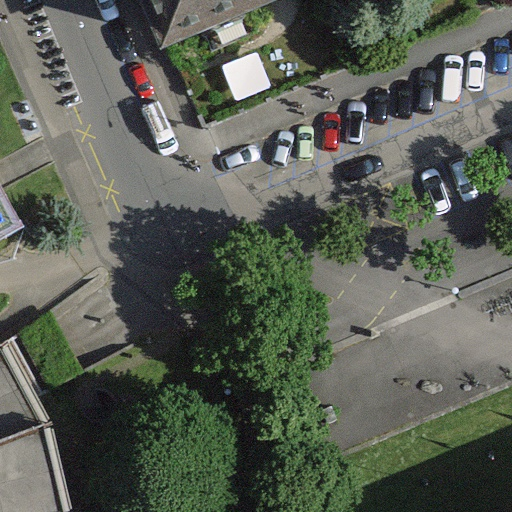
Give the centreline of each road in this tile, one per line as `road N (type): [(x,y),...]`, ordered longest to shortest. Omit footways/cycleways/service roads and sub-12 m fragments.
road 1 (residential): [(193,260),(511,117)]
road 2 (residential): [(68,0),(193,260)]
